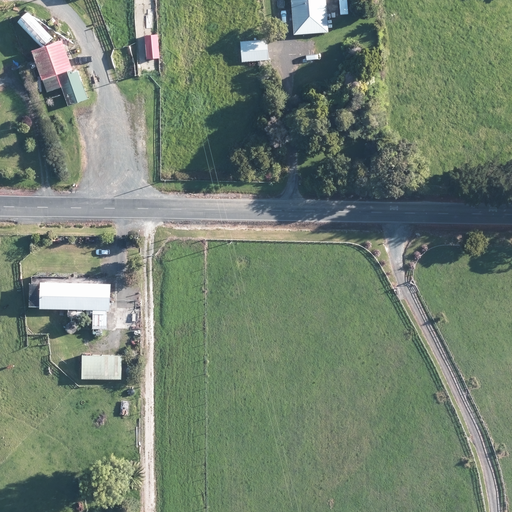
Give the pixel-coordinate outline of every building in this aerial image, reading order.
[(292,0),(295,35),(328,33),(326,0),(292,0)] [(65,39),(34,49),(44,78),(74,68),(65,39)] [(270,40),(242,41),(243,61),(271,60),(270,40)] [(81,70),(44,82),(47,92),(63,87),(69,106),(91,99),(81,70)] [(32,308),(72,309),(71,317),(82,317),(83,309),(94,310),(93,328),(108,328),(108,310),(111,310),(112,283),(33,280),(32,308)] [(123,355),(83,355),(83,377),(122,378),(123,355)]
